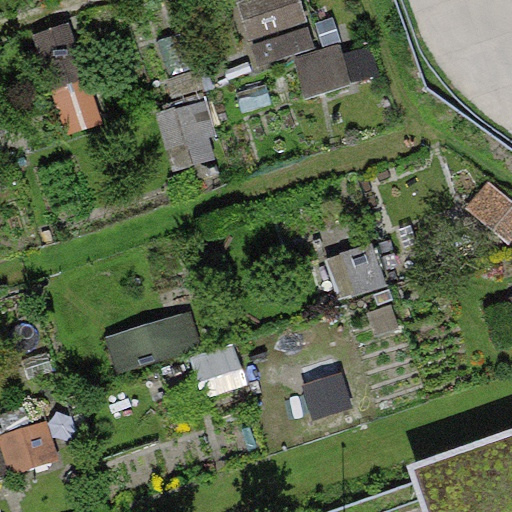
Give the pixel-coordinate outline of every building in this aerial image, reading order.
[(264,66),(324,45),(307,0),(261,0),(243,6),(264,66)] [(75,130),(114,116),(77,18),(38,32),(75,130)] [(298,61),(312,99),(362,81),(348,43),(298,61)] [(212,100),(166,111),(180,169),(226,159),(212,100)] [(503,338),(511,336),(511,295),(496,298),(503,338)] [(193,315),(113,332),(121,367),(201,350),(193,315)] [(318,425),(360,418),(347,341),(306,348),(318,425)] [(0,473),(65,464),(59,426),(0,435),(0,473)] [(511,511),(511,431),(410,467),(426,511),(511,511)]
